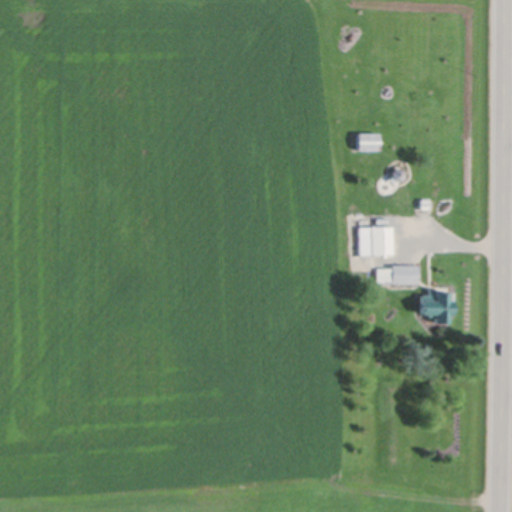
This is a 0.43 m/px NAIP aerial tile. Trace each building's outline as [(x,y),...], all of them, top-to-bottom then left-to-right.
[(355,134),(376,134),(376,151),(355,151),(355,134)] [(418,210),(418,200),(427,200),(427,209),(418,210)] [(357,256),(356,228),(390,227),(390,255),(357,256)] [(389,266),(415,266),(415,284),(389,284),(389,283),(375,283),(375,269),(389,269),(389,266)] [(418,316),(418,302),(419,296),(426,296),(426,290),(433,290),(433,293),(446,294),(450,294),(450,302),(449,302),(448,317),(445,317),(445,326),(431,325),(431,319),(424,319),(425,316),(418,316)]
